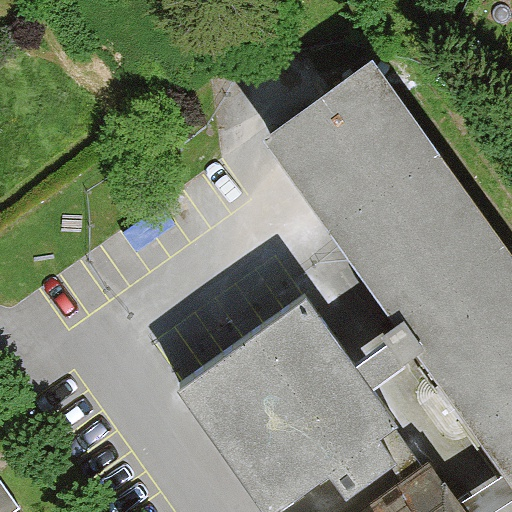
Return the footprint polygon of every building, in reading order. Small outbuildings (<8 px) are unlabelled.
[(511,222),(373,29),(262,108),(392,289),(381,299),(389,311),(404,335),(418,326),(434,348),(419,361),(418,369),(447,406),(474,439),(494,435),(508,453),(511,458),(511,222)] [(356,332),(306,264),(177,356),(269,485),(329,442),(347,467),(398,430),(379,405),(399,392),(374,359),(356,332)] [(389,311),(356,332),(374,359),(404,335),(389,311)] [(447,457),(430,442),(414,454),(408,445),(392,456),(398,464),(330,511),(485,511),(480,502),(464,480),(447,457)] [(511,458),(508,453),(464,480),(480,502),(511,481),(511,458)] [(0,474),(0,511),(2,511),(19,501),(0,474)]
